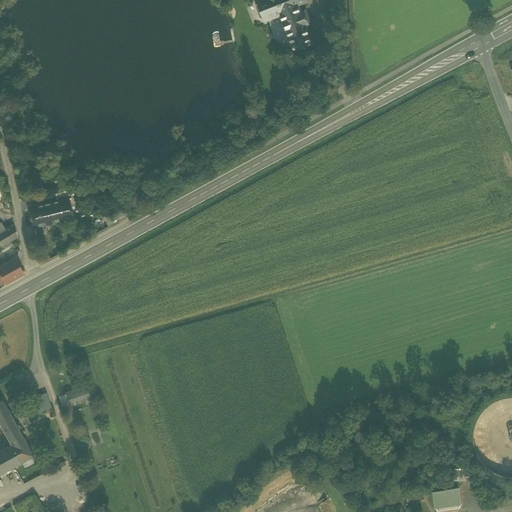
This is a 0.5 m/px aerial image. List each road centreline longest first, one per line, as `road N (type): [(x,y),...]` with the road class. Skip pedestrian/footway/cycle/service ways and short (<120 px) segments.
road 1 (tertiary): [(478,45),(31,287)]
road 2 (track): [(40,366),(511,230)]
road 3 (unclassified): [(0,143),(31,287)]
